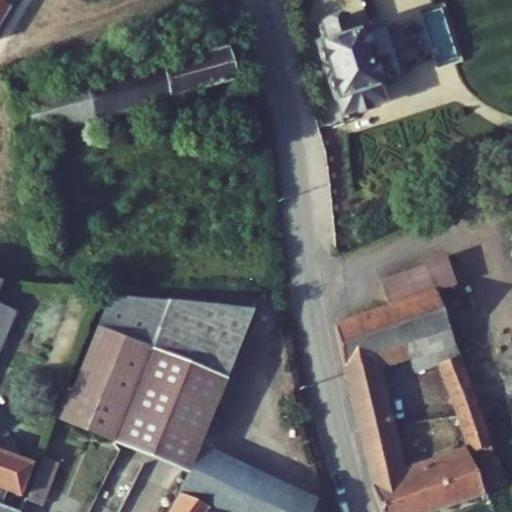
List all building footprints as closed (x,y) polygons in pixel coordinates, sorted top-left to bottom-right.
[(340,0),(325,5),(348,75),(388,62),(383,43),(404,37),(392,0),(340,0)] [(3,95),(13,133),(212,84),(217,101),(238,96),(218,19),(199,24),(205,44),(3,95)] [(97,38),(100,49),(142,39),(140,27),(97,38)] [(76,44),(79,55),(100,49),(97,38),(76,44)] [(385,244),(394,268),(436,252),(457,244),(448,220),(385,244)] [(377,452),(398,497),(485,458),(474,429),(495,420),(490,407),(407,444),(387,333),(429,318),(467,407),(489,398),(436,252),(394,268),(336,290),(337,303),(377,452)] [(103,287),(46,417),(110,446),(134,459),(169,474),(184,440),(248,295),(103,287)] [(178,479),(173,489),(233,511),(323,511),(309,488),(184,440),(169,474),(178,479)] [(110,446),(73,511),(104,511),(134,459),(110,446)] [(0,456),(0,493),(3,495),(16,463),(0,456)] [(26,464),(13,494),(33,502),(46,473),(26,464)] [(159,511),(233,511),(173,489),(159,511)]
